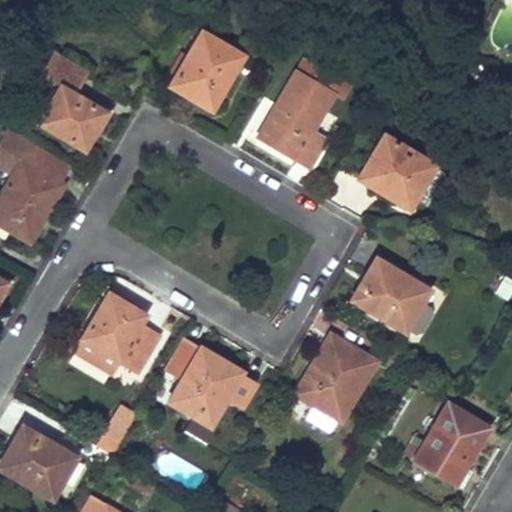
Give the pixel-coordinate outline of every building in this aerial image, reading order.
[(242,55),(200,30),(168,85),(184,95),(187,90),(213,105),(242,55)] [(59,86),(37,122),(83,150),(91,135),(77,127),(90,103),(74,94),(87,72),(53,52),(39,74),(59,86)] [(302,57),(294,70),(303,75),(311,62),(302,57)] [(303,75),(294,70),(274,105),(278,107),(271,118),(268,116),(256,136),(308,166),(324,138),(311,130),(333,92),(340,79),(311,62),(303,75)] [(349,84),(340,79),(333,92),(341,97),(349,84)] [(184,95),(210,110),(213,105),(187,90),(184,95)] [(105,112),(90,103),(77,127),(91,135),(105,112)] [(274,105),(268,116),(271,118),(278,107),(274,105)] [(57,181),(26,163),(36,145),(7,128),(5,131),(0,127),(0,169),(10,175),(0,192),(0,225),(8,230),(23,239),(36,217),(41,220),(62,184),(57,181)] [(434,165),(382,134),(356,177),(371,186),(376,179),(396,191),(391,198),(408,208),(414,198),(433,167),(434,165)] [(57,181),(68,164),(36,145),(26,163),(57,181)] [(444,173),(433,167),(414,198),(425,204),(444,173)] [(376,179),(371,186),(391,198),(396,191),(376,179)] [(36,217),(23,239),(28,242),(41,220),(36,217)] [(374,257),(364,273),(369,276),(354,302),(403,331),(428,289),(374,257)] [(364,273),(349,299),(354,302),(369,276),(364,273)] [(509,299),(511,290),(511,277),(503,274),(495,293),(509,299)] [(107,291),(79,338),(72,350),(110,373),(117,360),(137,372),(159,335),(139,323),(144,314),(107,291)] [(304,374),(292,394),(310,404),(333,418),(339,422),(375,361),(328,333),(311,362),(316,365),(309,377),(304,374)] [(198,348),(181,338),(163,368),(181,378),(167,401),(192,416),(184,429),(201,440),(225,399),(239,408),(255,381),(241,373),(242,371),(225,362),(222,366),(196,351),(198,348)] [(225,362),(199,347),(198,348),(196,351),(222,366),(225,362)] [(316,365),(311,362),(304,374),(309,377),(316,365)] [(446,401),(422,440),(413,435),(402,454),(411,459),(448,481),(458,463),(461,459),(467,462),(489,426),(446,401)] [(310,404),(303,416),(326,430),(333,418),(310,404)] [(118,444),(128,427),(114,418),(104,435),(118,444)] [(20,424),(10,441),(27,451),(12,477),(50,499),(75,456),(20,424)] [(104,435),(97,446),(112,455),(118,444),(104,435)] [(10,441),(0,458),(0,469),(12,477),(27,451),(10,441)] [(458,463),(464,467),(467,462),(461,459),(458,463)] [(458,463),(448,481),(459,488),(470,470),(464,467),(458,463)] [(215,495),(209,505),(216,509),(222,500),(215,495)] [(115,511),(105,505),(89,496),(79,511),(115,511)] [(222,500),(216,509),(220,511),(239,511),(240,511),(222,500)]
